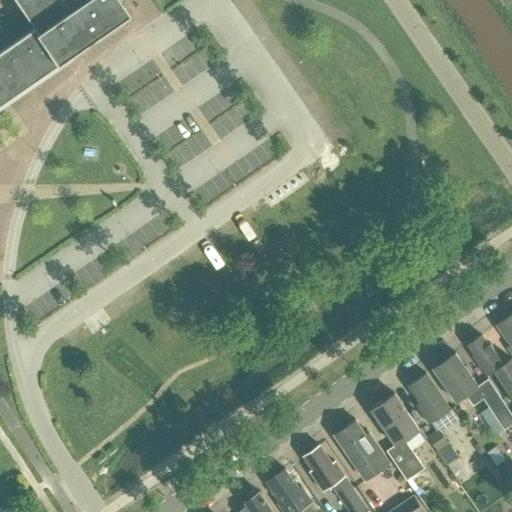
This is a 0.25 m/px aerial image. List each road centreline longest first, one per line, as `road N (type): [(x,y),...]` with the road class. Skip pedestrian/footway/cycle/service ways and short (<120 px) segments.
road 1 (residential): [(210,0),(311,143),(15,356)]
road 2 (tertiary): [(167,511),(511,272)]
road 3 (residential): [(94,84),(36,161),(11,242),(8,305)]
road 4 (residential): [(511,167),(396,0)]
road 5 (residential): [(93,511),(15,356)]
road 6 (residential): [(94,84),(204,0)]
